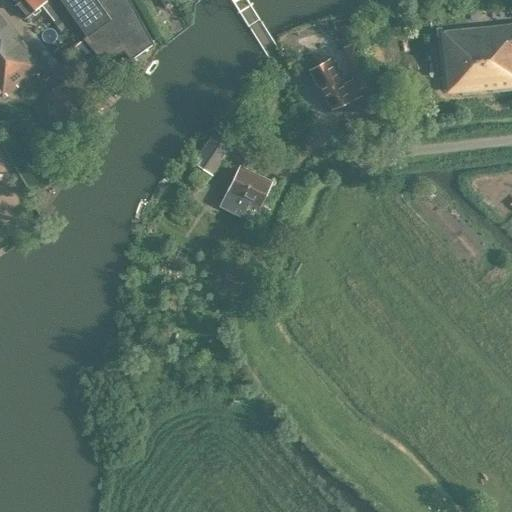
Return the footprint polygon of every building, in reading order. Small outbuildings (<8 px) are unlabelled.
[(16,0),(25,11),(39,0),(42,0),(53,13),(61,7),(55,0),(16,0)] [(131,53),(154,36),(134,0),(67,0),(88,28),(85,30),(107,58),(126,44),(131,53)] [(0,85),(4,90),(41,61),(0,7),(0,85)] [(53,13),(53,14),(60,23),(68,17),(61,7),(53,13)] [(511,16),(444,24),(450,83),(511,76),(511,16)] [(371,75),(355,34),(343,39),(360,80),(371,75)] [(378,35),(363,39),(369,57),(384,53),(378,35)] [(348,73),(344,76),(330,51),(310,63),(332,101),(359,89),(351,74),(350,75),(348,73)] [(60,76),(47,87),(73,120),(94,103),(69,73),(62,78),(60,76)] [(194,156),(212,167),(234,134),(215,122),(194,156)] [(239,159),(227,184),(219,200),(240,210),(248,194),(259,199),(272,175),(239,159)]
